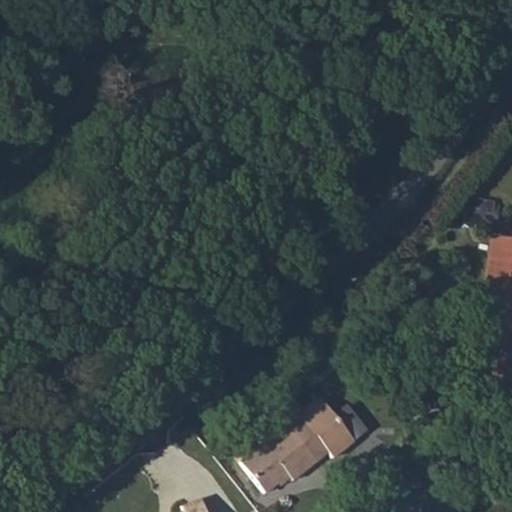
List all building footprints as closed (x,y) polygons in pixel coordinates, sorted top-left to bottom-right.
[(484,258),(511,261),(511,242),(487,238),(484,258)] [(500,298),(492,366),(511,369),(511,261),(484,258),(479,295),(500,298)] [(511,369),(492,366),(490,385),(511,386),(511,369)] [(324,457),(346,440),(312,398),(232,461),(257,493),(280,475),(284,480),(320,452),(324,457)] [(196,511),(192,502),(174,509),(175,511),(196,511)]
